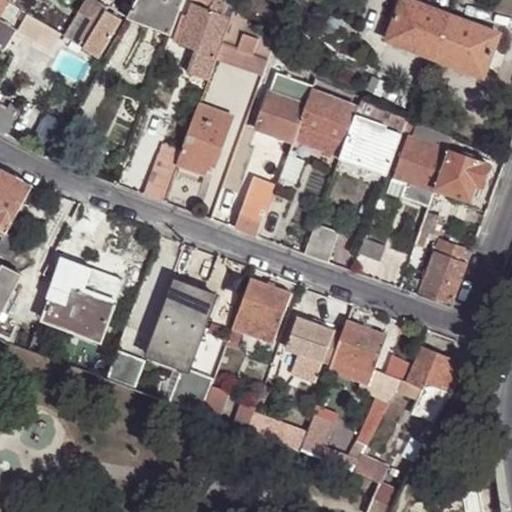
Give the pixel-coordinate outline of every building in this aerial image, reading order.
[(97,0),(91,0),(69,39),(84,48),(106,10),(111,13),(113,9),(97,0)] [(138,0),(129,18),(128,18),(171,35),(184,0),(138,0)] [(226,9),(228,2),(225,0),(214,0),(213,4),(226,9)] [(388,40),(436,59),(452,15),(411,0),(402,0),(396,18),(388,40)] [(395,0),(389,16),(396,18),(402,0),(395,0)] [(28,13),(8,1),(4,8),(24,20),(28,13)] [(231,18),(235,8),(228,2),(226,9),(223,15),(231,18)] [(222,43),(231,18),(223,15),(194,4),(183,32),(178,30),(176,36),(181,38),(180,41),(200,49),(192,71),(210,77),(217,56),(222,43)] [(268,60),(275,43),(235,8),(231,18),(222,43),(238,48),(237,50),(268,60)] [(106,10),(84,48),(92,53),(100,57),(122,19),(111,13),(106,10)] [(39,20),(28,13),(24,20),(21,24),(32,30),(39,20)] [(452,15),(436,59),(484,77),(500,34),(452,15)] [(0,21),(0,50),(6,54),(19,33),(0,21)] [(264,72),(268,60),(237,50),(238,48),(222,43),(217,56),(264,72)] [(92,53),(84,48),(75,62),(84,67),(92,53)] [(312,91),(313,88),(277,74),(257,129),(292,143),(298,129),(312,91)] [(359,109),(312,91),(298,129),(344,147),(357,115),(359,109)] [(409,120),(363,99),(359,109),(357,115),(389,126),(388,128),(403,134),(405,130),(409,120)] [(233,116),(200,104),(182,152),(178,163),(205,173),(209,163),(216,166),(233,116)] [(0,106),(0,131),(9,137),(23,112),(15,107),(12,113),(0,106)] [(23,112),(9,137),(22,144),(38,113),(26,107),(23,112)] [(357,115),(344,147),(341,157),(340,158),(388,175),(403,134),(388,128),(389,126),(357,115)] [(420,125),(409,120),(405,130),(416,135),(420,125)] [(298,129),(292,143),(290,149),(297,152),(301,141),(341,157),(344,147),(298,129)] [(451,151),(445,148),(411,136),(389,189),(402,195),(407,181),(417,185),(435,192),(437,188),(451,151)] [(455,140),(449,137),(445,148),(451,151),(455,140)] [(464,144),(455,140),(451,151),(461,154),(464,144)] [(163,145),(144,193),(164,201),(178,163),(182,152),(163,145)] [(461,154),(451,151),(437,188),(470,200),(476,184),(483,186),(490,166),(461,154)] [(4,236),(32,186),(0,167),(0,239),(2,240),(4,236)] [(255,174),(235,227),(256,235),(276,182),(255,174)] [(412,199),(417,185),(407,181),(402,195),(412,199)] [(430,206),(435,192),(417,185),(412,199),(430,206)] [(441,214),(429,210),(423,225),(436,229),(438,223),(441,214)] [(317,221),(305,252),(320,258),(328,262),(340,230),(317,221)] [(436,229),(423,225),(421,229),(428,232),(434,233),(436,229)] [(428,232),(421,229),(416,244),(423,246),(428,232)] [(434,233),(428,232),(423,246),(433,250),(437,238),(438,235),(437,235),(434,233)] [(2,240),(0,242),(0,257),(6,261),(16,242),(4,236),(2,240)] [(467,264),(472,251),(437,238),(433,250),(432,252),(435,253),(467,264)] [(386,246),(365,239),(359,253),(380,261),(386,246)] [(435,253),(419,295),(451,306),(467,264),(435,253)] [(0,311),(18,274),(0,266),(0,311)] [(250,278),(233,326),(241,328),(240,331),(273,343),(291,293),(250,278)] [(115,301),(58,279),(42,319),(100,340),(115,301)] [(216,295),(175,281),(149,355),(182,368),(188,371),(189,369),(216,295)] [(322,361),(332,331),(296,317),(285,348),(322,361)] [(332,359),(372,373),(386,336),(345,321),(341,334),(332,359)] [(332,359),(341,334),(332,331),(322,361),(330,364),(332,359)] [(441,389),(453,359),(422,347),(407,384),(423,389),(425,390),(428,384),(441,389)] [(145,361),(116,350),(105,378),(135,389),(145,361)] [(401,380),(410,363),(391,353),(381,368),(401,380)] [(222,357),(216,373),(232,378),(238,363),(222,357)] [(328,370),(368,385),(372,373),(332,359),(330,364),(328,370)] [(451,392),(466,364),(453,359),(441,389),(451,392)] [(189,369),(188,371),(182,368),(169,403),(201,415),(210,387),(214,378),(189,369)] [(239,383),(252,388),(253,384),(250,382),(254,373),(244,370),(239,383)] [(364,397),(388,406),(398,385),(400,383),(372,373),(368,385),(364,397)] [(398,385),(419,396),(423,389),(407,384),(401,381),(400,383),(398,385)] [(434,422),(451,392),(441,389),(428,384),(425,390),(423,389),(419,396),(411,409),(434,422)] [(239,404),(255,409),(259,397),(254,394),(255,392),(238,385),(232,400),(239,404)] [(201,415),(216,421),(220,412),(226,393),(210,387),(201,415)] [(231,426),(247,432),(251,421),(255,409),(239,404),(235,417),(231,426)] [(216,421),(231,426),(235,417),(220,412),(216,421)] [(333,424),(312,415),(305,434),(326,442),(333,424)] [(247,432),(298,452),(303,440),(251,421),(247,432)] [(352,473),(361,456),(351,452),(326,442),(305,434),(303,440),(298,452),(352,473)] [(351,452),(361,456),(367,444),(358,439),(351,452)] [(352,473),(380,483),(386,465),(361,456),(352,473)] [(380,483),(369,511),(386,511),(398,491),(380,483)]
